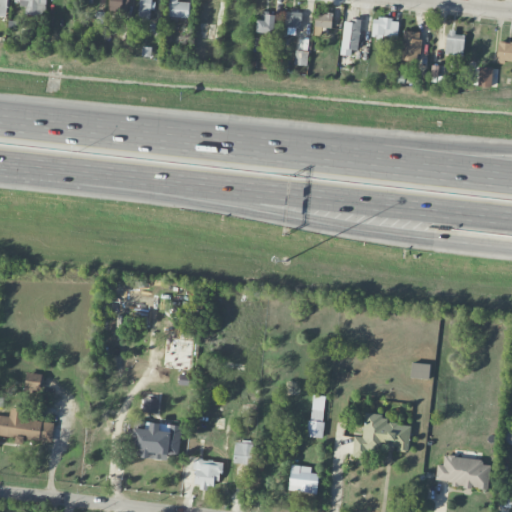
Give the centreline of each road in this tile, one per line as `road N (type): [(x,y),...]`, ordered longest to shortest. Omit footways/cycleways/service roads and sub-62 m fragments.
road 1 (motorway): [(0,165),(511,250)]
road 2 (motorway): [(0,163),(511,219)]
road 3 (motorway): [(511,180),(89,133)]
road 4 (motorway): [(511,149),(89,133)]
road 5 (residential): [(174,511),(0,492)]
